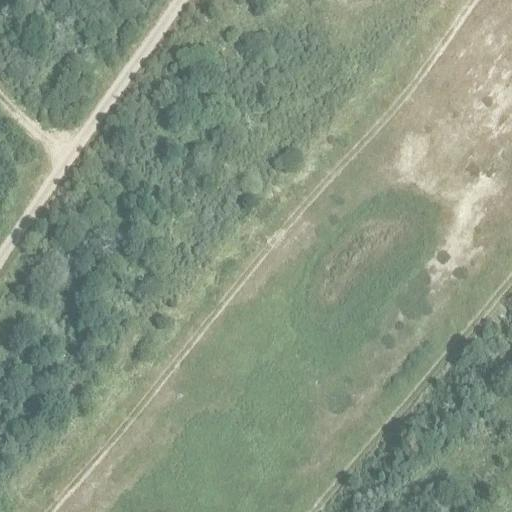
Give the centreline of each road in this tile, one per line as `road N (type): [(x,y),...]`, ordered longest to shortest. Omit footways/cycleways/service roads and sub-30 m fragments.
road 1 (track): [(53,511),(379,125),(471,0)]
road 2 (track): [(315,511),(511,275)]
road 3 (track): [(65,160),(178,0)]
